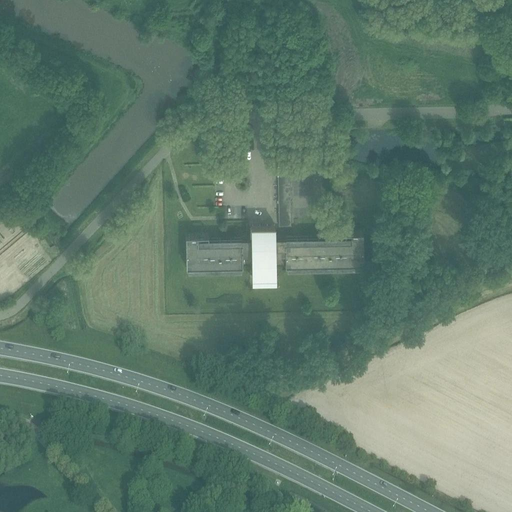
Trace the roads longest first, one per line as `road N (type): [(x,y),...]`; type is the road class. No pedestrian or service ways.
road 1 (unclassified): [(0,315),(18,307),(178,135),(207,119),(511,99)]
road 2 (primary): [(429,511),(217,407),(101,369),(0,349)]
road 3 (primary): [(0,376),(209,434),(371,511)]
road 4 (unclassified): [(105,511),(32,428),(0,417)]
